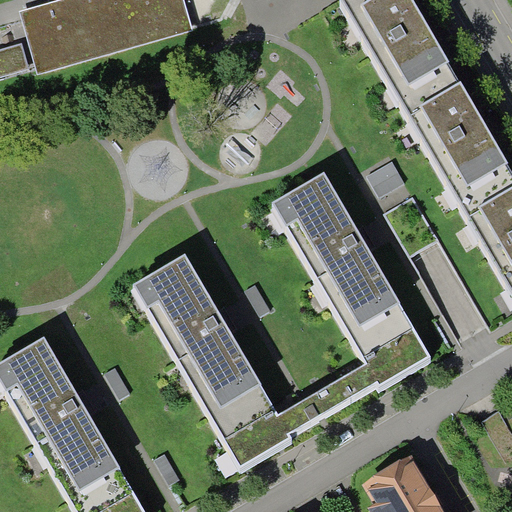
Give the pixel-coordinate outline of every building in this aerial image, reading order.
[(35,80),(192,33),(181,0),(81,0),(17,20),(35,80)] [(511,296),(511,167),(416,0),(349,0),(344,3),(511,296)] [(239,465),(429,353),(326,179),(275,209),(365,361),(275,414),(185,262),(136,291),(239,465)] [(142,511),(46,345),(0,371),(0,389),(70,511),(142,511)] [(379,511),(437,511),(412,468),(369,493),(379,511)]
